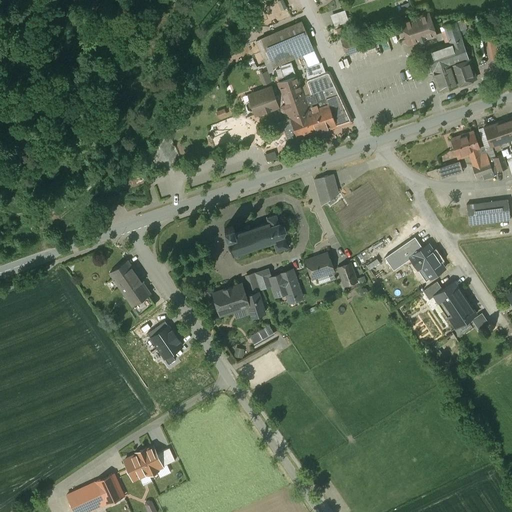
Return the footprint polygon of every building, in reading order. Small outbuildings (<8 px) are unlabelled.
[(333,15),(337,25),(351,20),(347,10),(333,15)] [(415,18),(401,23),(409,45),(437,36),(430,14),(415,18)] [(302,21),(260,39),(270,62),(312,44),(302,21)] [(457,21),(443,25),(450,44),(425,53),(438,92),(477,78),(457,21)] [(355,36),(342,40),(346,54),(360,49),(355,36)] [(377,36),(367,40),(371,49),(381,46),(377,36)] [(487,41),(491,60),(500,58),(496,39),(487,41)] [(280,81),(296,75),(291,62),(282,65),(281,67),(284,75),(279,77),(280,81)] [(266,84),(273,81),(268,67),(261,69),(266,84)] [(327,73),(308,80),(307,80),(307,82),(311,93),(305,95),(306,97),(304,98),(296,75),(280,81),(278,82),(282,92),(274,95),(273,95),(277,106),(278,110),(280,109),(284,120),(282,121),(282,122),(278,123),(277,125),(280,131),(281,132),(285,131),(290,144),(301,140),(300,138),(350,120),(349,117),(350,117),(350,116),(348,112),(347,112),(346,112),(345,110),(346,110),(347,108),(345,105),(344,104),(343,105),(342,103),(343,102),(343,101),(342,97),(340,97),(339,97),(337,92),(338,92),(336,87),(335,87),(334,85),(333,83),(334,83),(335,82),(332,76),(331,76),(330,76),(329,74),(329,73),(328,73),(327,73)] [(271,87),(249,95),(251,101),(248,101),(247,104),(248,108),(251,110),(254,109),(255,114),(277,106),(273,95),(274,95),(271,87)] [(511,116),(484,126),(490,145),(511,138),(511,116)] [(474,128),(449,137),(457,158),(468,155),(475,177),(492,171),(483,144),(480,145),(474,128)] [(506,154),(494,157),(497,170),(510,166),(506,154)] [(333,173),(313,179),(319,199),(321,205),(339,192),(333,173)] [(507,198),(468,203),(470,223),(509,219),(507,198)] [(268,222),(251,228),(250,224),(244,226),(246,230),(236,233),(233,225),(224,228),(227,236),(226,236),(228,241),(232,255),(235,254),(236,256),(237,257),(239,256),(240,254),(240,252),(273,241),(277,251),(288,247),(285,237),(284,238),(284,236),(284,235),(284,234),(286,231),(287,231),(287,229),(286,229),(284,225),(285,224),(284,223),(283,224),(279,222),(280,221),(278,221),(276,215),(277,214),(276,213),(275,214),(267,217),(267,216),(266,217),(267,218),(268,222)] [(427,241),(408,255),(418,269),(422,267),(430,278),(445,268),(427,241)] [(398,244),(385,253),(395,268),(408,259),(398,244)] [(328,253),(306,260),(312,278),(334,271),(328,253)] [(370,262),(374,272),(385,268),(381,258),(370,262)] [(127,261),(111,272),(133,305),(150,294),(127,261)] [(337,266),(344,286),(357,281),(350,261),(337,266)] [(292,270),(269,278),(275,294),(286,291),(290,301),(302,297),(292,270)] [(476,312),(452,279),(437,289),(432,282),(416,292),(424,303),(433,297),(454,327),(476,312)] [(242,282),(212,292),(220,316),(249,307),(252,316),(265,312),(258,290),(246,294),(242,282)] [(485,312),(476,318),(482,328),(491,323),(485,312)] [(148,331),(159,351),(162,349),(169,362),(178,357),(176,353),(187,347),(172,319),(148,331)] [(455,329),(458,335),(472,329),(469,323),(455,329)] [(273,325),(253,333),(256,342),(276,335),(273,325)] [(137,454),(124,460),(134,479),(148,472),(149,474),(157,470),(156,468),(162,466),(156,453),(153,446),(146,450),(145,448),(137,452),(137,454)] [(156,453),(162,466),(175,460),(169,447),(156,453)] [(113,474),(66,495),(74,511),(87,511),(123,496),(113,474)]
